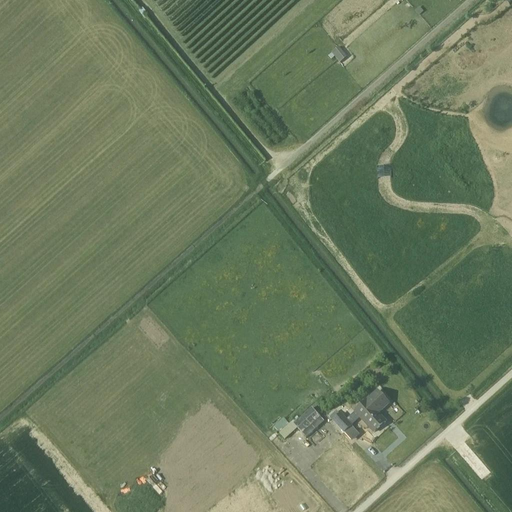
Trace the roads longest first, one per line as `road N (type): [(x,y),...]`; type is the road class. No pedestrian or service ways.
road 1 (track): [(0,418),(262,185)]
road 2 (unclassified): [(357,511),(511,373)]
